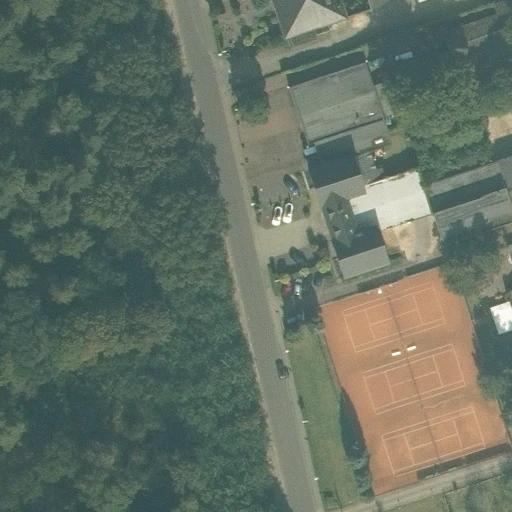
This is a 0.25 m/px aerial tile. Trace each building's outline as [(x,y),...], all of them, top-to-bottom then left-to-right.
[(276,22),(287,18),(286,14),(290,13),(286,0),(271,0),(269,1),(276,22)] [(286,0),(290,13),(286,14),(287,18),(293,34),(337,20),(330,0),(286,0)] [(501,25),(511,21),(511,0),(506,0),(494,4),(501,25)] [(501,25),(494,4),(466,13),(471,25),(491,19),(494,20),(497,28),(502,26),(501,25)] [(511,73),(511,21),(501,25),(502,26),(497,28),(494,20),(491,19),(471,25),(444,34),(453,61),(476,53),(485,50),(489,61),(483,63),(481,67),(486,82),(511,73)] [(476,53),(481,67),(483,63),(489,61),(485,50),(476,53)] [(288,88),(306,145),(313,143),(319,141),(383,120),(364,63),(288,88)] [(319,141),(322,152),(361,140),(386,131),(383,120),(319,141)] [(361,140),(365,152),(390,144),(386,131),(361,140)] [(365,152),(361,140),(322,152),(326,164),(350,156),(350,157),(365,152)] [(313,143),(316,154),(322,152),(319,141),(313,143)] [(326,164),(322,152),(316,154),(320,166),(326,164)] [(336,258),(342,277),(385,263),(375,232),(374,231),(356,237),(342,194),(360,188),(360,187),(350,157),(350,156),(326,164),(320,166),(308,170),(314,188),(317,187),(340,257),(336,258)] [(511,157),(498,162),(507,189),(511,203),(511,157)] [(498,162),(422,187),(431,214),(507,189),(498,162)] [(378,231),(431,214),(422,187),(416,168),(360,187),(360,188),(342,194),(356,237),(374,231),(375,232),(378,231)] [(317,187),(314,188),(336,258),(340,257),(317,187)] [(511,203),(507,189),(431,214),(439,238),(440,240),(448,244),(450,243),(511,222),(511,203)] [(388,261),(378,231),(375,232),(385,263),(388,261)] [(440,240),(439,238),(437,238),(437,239),(445,247),(451,245),(450,243),(448,244),(440,240)]
